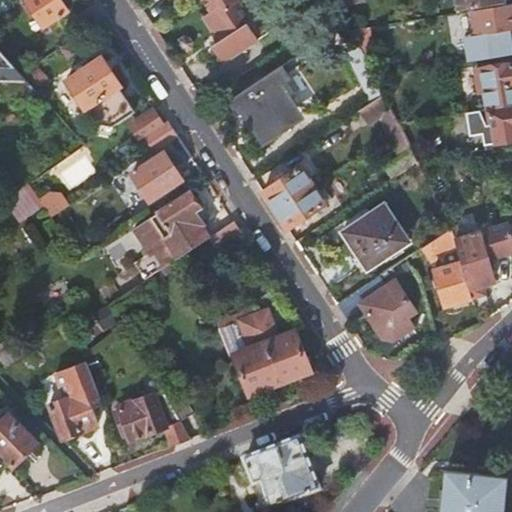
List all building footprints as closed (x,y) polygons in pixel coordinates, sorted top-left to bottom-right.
[(0,16),(11,10),(4,0),(0,3),(0,16)] [(63,0),(28,0),(46,26),(70,10),(63,0)] [(242,0),(204,0),(213,12),(205,18),(215,33),(213,34),(214,36),(219,33),(223,41),(219,44),(213,47),(214,48),(220,57),(224,64),(238,56),(259,41),(261,41),(250,25),(254,22),(240,1),(242,0)] [(458,0),(460,9),(501,2),(500,0),(458,0)] [(464,37),(469,61),(511,53),(511,50),(509,29),(511,28),(511,3),(471,10),(475,35),(471,36),(471,34),(468,35),(468,37),(464,37)] [(76,39),(104,21),(94,5),(66,24),(76,39)] [(369,27),(352,29),(364,54),(374,52),(369,27)] [(219,33),(214,36),(219,44),(223,41),(219,33)] [(191,46),(188,42),(182,41),(178,43),(177,49),(180,53),(185,54),(190,51),(191,46)] [(74,44),(64,50),(71,59),(80,53),(74,44)] [(0,98),(6,98),(13,106),(51,105),(37,90),(29,80),(24,74),(11,60),(0,48),(0,98)] [(217,59),(220,57),(214,48),(211,50),(217,59)] [(376,77),(364,54),(352,60),(363,83),(376,77)] [(120,86),(122,85),(103,57),(67,81),(87,109),(90,108),(101,125),(114,127),(137,111),(120,86)] [(487,109),(488,109),(511,104),(511,63),(475,70),(478,92),(484,91),(487,109)] [(36,67),(28,74),(39,87),(47,80),(36,67)] [(243,116),(250,126),(253,130),(257,133),(261,134),(265,136),(270,137),(274,136),(279,135),(283,133),(287,131),(290,128),(292,125),(295,120),(296,116),(296,114),(297,110),(296,105),(295,101),(293,98),(299,95),(282,69),(230,103),(236,113),(236,114),(239,119),(243,116)] [(363,83),(372,102),(384,94),(376,77),(363,83)] [(372,102),(359,110),(367,125),(380,117),(391,109),(384,94),(372,102)] [(487,109),(466,113),(470,136),(483,133),(484,145),(511,140),(511,108),(488,112),(488,109),(487,109)] [(391,109),(380,117),(402,157),(412,151),(391,109)] [(154,114),(134,128),(142,140),(147,138),(162,127),(154,114)] [(247,129),(250,126),(243,116),(239,119),(246,130),(247,129)] [(155,151),(179,135),(171,122),(162,127),(147,138),(155,151)] [(495,148),(488,149),(491,161),(499,160),(495,148)] [(412,151),(402,157),(386,167),(393,180),(418,163),(417,161),(412,151)] [(185,179),(166,152),(134,173),(152,200),(185,179)] [(303,167),(264,193),(288,230),(327,204),(303,167)] [(6,185),(13,196),(31,183),(23,173),(6,185)] [(31,183),(13,196),(26,214),(44,203),(42,201),(31,183)] [(137,262),(147,279),(208,238),(201,227),(203,226),(194,214),(203,208),(192,192),(135,228),(152,252),(137,262)] [(44,203),(54,217),(68,208),(62,198),(50,196),(42,201),(44,203)] [(409,243),(385,204),(343,230),(368,269),(409,243)] [(220,252),(245,235),(235,221),(210,237),(220,252)] [(457,227),(451,229),(456,244),(461,262),(471,297),(485,294),(482,285),(494,281),(487,259),(511,251),(511,236),(508,223),(460,237),(457,227)] [(456,244),(451,229),(421,249),(430,261),(456,244)] [(471,297),(461,262),(434,270),(444,306),(472,299),(471,297)] [(394,340),(413,327),(407,317),(415,312),(395,281),(360,304),(382,337),(394,340)] [(253,392),(310,370),(295,331),(280,336),(269,308),(242,319),(253,347),(237,353),(253,392)] [(8,338),(0,343),(0,365),(3,369),(21,357),(8,338)] [(91,402),(102,398),(88,360),(57,372),(67,397),(50,403),(63,438),(99,425),(91,402)] [(132,439),(181,420),(169,396),(164,389),(119,406),(120,409),(115,411),(125,436),(130,434),(132,439)] [(169,396),(181,420),(195,413),(182,389),(169,396)] [(511,412),(511,390),(501,402),(511,412)] [(10,413),(0,422),(0,452),(13,466),(38,441),(10,413)] [(321,490),(302,438),(246,459),(255,484),(263,482),(273,509),(276,507),(277,511),(297,511),(293,500),(313,493),(321,490)] [(504,511),(508,476),(447,471),(443,511),(504,511)] [(299,511),(317,505),(313,493),(293,500),(297,511),(299,511)]
